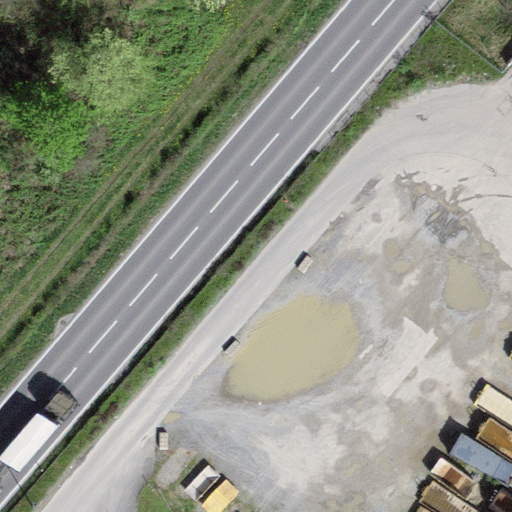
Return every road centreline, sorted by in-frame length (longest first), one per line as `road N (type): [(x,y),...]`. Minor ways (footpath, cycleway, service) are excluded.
road 1 (primary): [(0,452),(392,0)]
road 2 (track): [(0,305),(266,0)]
